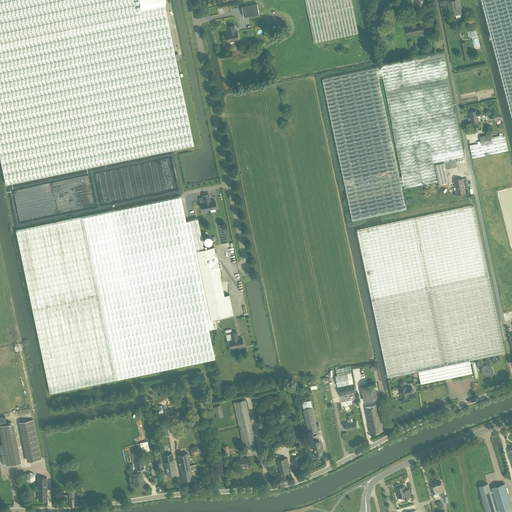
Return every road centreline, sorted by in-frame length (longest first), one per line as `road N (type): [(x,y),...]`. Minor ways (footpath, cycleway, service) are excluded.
road 1 (unclassified): [(0,511),(278,488),(511,386)]
road 2 (unclassified): [(511,365),(435,0)]
road 3 (unclassified): [(247,273),(190,0)]
road 4 (tertiary): [(511,419),(376,478)]
